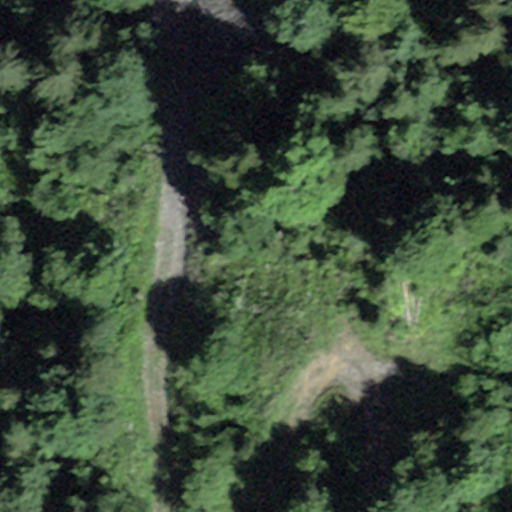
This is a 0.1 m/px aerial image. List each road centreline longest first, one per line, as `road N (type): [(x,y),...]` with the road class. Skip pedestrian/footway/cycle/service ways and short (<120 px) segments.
road 1 (track): [(179,0),(184,107),(159,365),(166,511)]
road 2 (track): [(255,511),(308,366),(333,352),(353,367),(352,511)]
